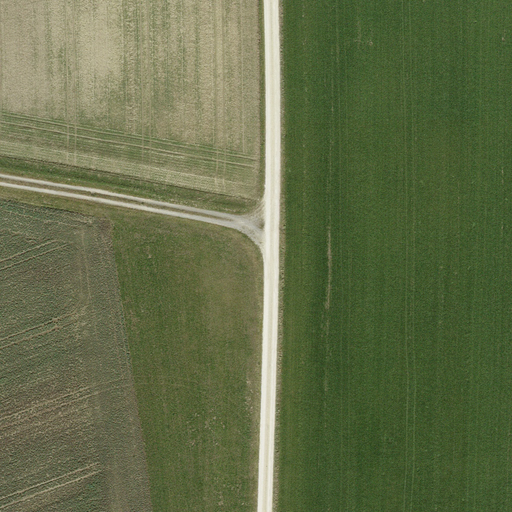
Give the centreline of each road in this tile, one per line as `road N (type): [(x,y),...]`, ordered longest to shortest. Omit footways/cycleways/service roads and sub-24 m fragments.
road 1 (track): [(264,511),(270,0)]
road 2 (track): [(0,177),(271,229)]
